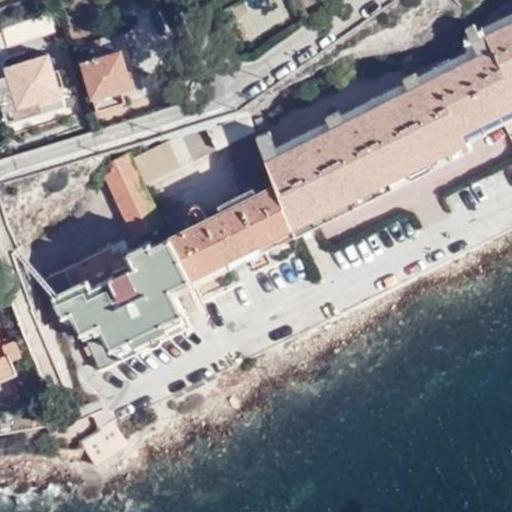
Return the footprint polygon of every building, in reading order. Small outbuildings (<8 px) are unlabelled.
[(511,12),(465,37),(472,51),(414,81),(401,87),(336,120),(326,126),(276,150),(279,156),(482,54),(474,39),(511,19),(511,12)] [(266,162),(273,178),(295,227),(298,235),(308,230),(473,148),(469,140),(506,122),(511,118),(511,19),(474,39),(482,54),(279,156),(276,150),(268,135),(256,141),(266,162)] [(2,29),(0,29),(0,65),(14,60),(2,29)] [(90,59),(84,61),(99,110),(127,101),(120,77),(133,73),(121,32),(101,38),(102,43),(87,47),(90,59)] [(8,68),(10,74),(0,77),(0,91),(8,122),(60,108),(63,105),(64,102),(64,99),(52,56),(8,68)] [(399,82),(401,87),(414,81),(412,76),(399,82)] [(243,176),(266,162),(256,141),(243,110),(213,124),(211,119),(203,123),(201,120),(167,137),(179,162),(226,139),(243,176)] [(323,119),(326,126),(336,120),(334,115),(323,119)] [(143,178),(179,162),(167,137),(155,144),(154,142),(131,153),(143,178)] [(128,155),(101,167),(133,230),(159,217),(128,155)] [(273,178),(249,190),(225,202),(205,211),(231,260),(295,227),(273,178)] [(223,198),(225,202),(249,190),(247,186),(223,198)] [(231,260),(205,211),(165,232),(190,280),(196,278),(231,260)] [(235,267),(298,235),(295,227),(231,260),(235,267)] [(176,288),(190,280),(165,232),(151,239),(149,235),(122,248),(116,237),(45,272),(66,315),(74,312),(103,371),(124,361),(117,348),(188,313),(176,288)] [(199,284),(235,267),(231,260),(196,278),(199,284)] [(124,361),(195,328),(188,313),(117,348),(124,361)] [(0,330),(5,328),(0,318),(0,383),(20,374),(2,337),(0,337),(0,330)] [(113,421),(81,442),(96,466),(129,444),(113,421)]
